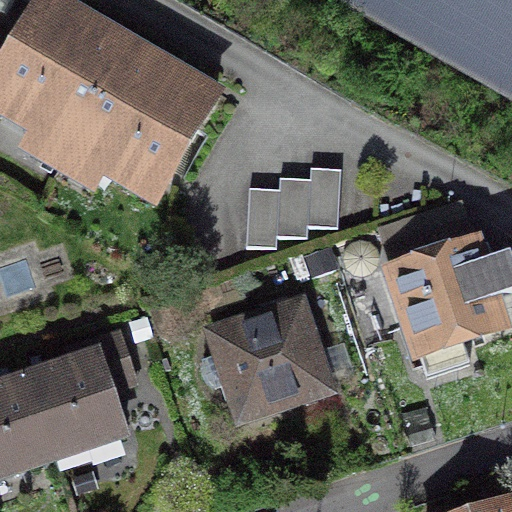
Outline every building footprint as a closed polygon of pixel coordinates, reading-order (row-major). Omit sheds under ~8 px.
[(130,48),(47,0),(43,0),(0,74),(0,111),(149,199),(159,196),(216,98),(130,48)] [(511,0),(332,0),(511,102),(511,0)] [(249,191),(246,250),(276,251),(277,239),(307,241),(308,229),(338,231),(341,172),(311,171),(310,182),(295,182),(280,181),(279,193),(249,191)] [(488,245),(393,277),(427,379),(470,365),(462,341),(500,327),(492,302),(503,299),(511,295),(511,266),(509,259),(494,264),(488,245)] [(298,303),(212,331),(240,415),(327,388),(312,345),(298,303)] [(86,363),(26,383),(51,459),(123,435),(109,392),(121,388),(134,384),(118,338),(81,350),(86,363)] [(0,475),(51,459),(26,383),(0,391),(0,475)]
